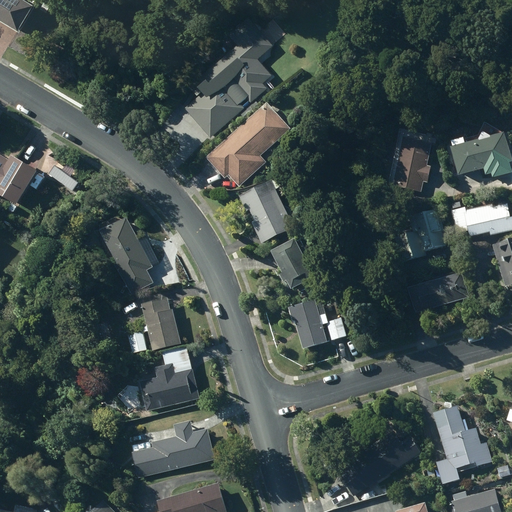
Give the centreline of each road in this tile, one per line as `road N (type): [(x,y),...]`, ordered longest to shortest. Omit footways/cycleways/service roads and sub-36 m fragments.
road 1 (residential): [(0,75),(102,133),(162,189),(201,241),(259,410)]
road 2 (residential): [(259,410),(511,338)]
